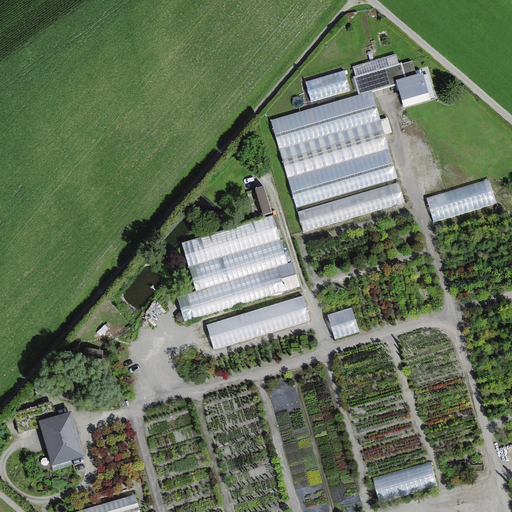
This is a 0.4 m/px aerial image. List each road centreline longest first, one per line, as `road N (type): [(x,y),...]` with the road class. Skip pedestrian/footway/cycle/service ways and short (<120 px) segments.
road 1 (track): [(0,411),(356,0)]
road 2 (track): [(511,116),(371,0)]
road 3 (unknown): [(454,321),(417,195),(427,153)]
